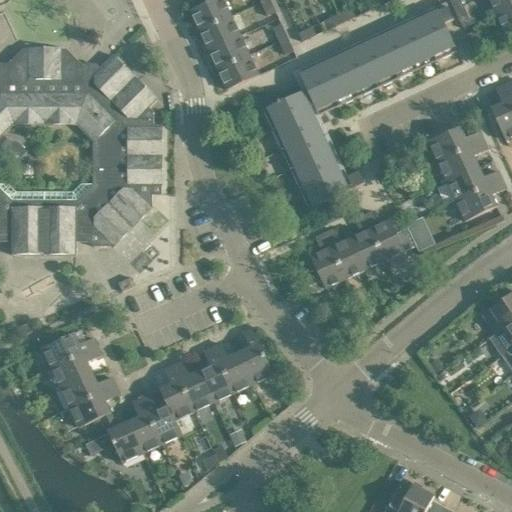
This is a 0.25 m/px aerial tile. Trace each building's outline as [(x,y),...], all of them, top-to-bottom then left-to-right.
[(195,19),(189,22),(194,31),(230,14),(223,0),(208,0),(190,9),(195,19)] [(267,0),(257,0),(264,13),(272,9),(267,0)] [(511,0),(488,0),(494,11),(511,2),(511,0)] [(511,2),(494,11),(503,30),(511,25),(511,2)] [(317,60),(296,70),(317,115),(323,112),(338,105),(359,95),(380,85),(401,76),(422,66),(454,51),(455,51),(441,21),(450,16),(444,4),(435,8),(437,11),(403,26),(382,36),(361,46),(341,55),(320,65),(317,60)] [(460,4),(451,8),(457,19),(466,16),(460,4)] [(348,6),(336,12),(340,20),(352,14),(348,6)] [(336,12),(322,18),(325,27),(340,20),(336,12)] [(230,14),(194,31),(198,40),(204,38),(208,48),(239,34),(230,14)] [(278,22),(270,26),(276,39),(284,35),(278,22)] [(309,24),(295,30),(299,39),(313,33),(309,24)] [(471,28),(463,32),(469,46),(472,45),(478,42),(471,28)] [(213,58),(208,61),(212,70),(248,53),(239,34),(208,48),(213,58)] [(284,35),(276,39),(282,52),(290,48),(284,35)] [(78,71),(78,61),(64,47),(64,46),(40,46),(19,46),(19,47),(5,61),(5,71),(0,70),(0,231),(8,232),(10,252),(74,252),(74,231),(86,230),(86,239),(91,244),(110,244),(110,245),(150,205),(149,205),(149,193),(158,193),(158,184),(159,184),(160,123),(150,123),(151,110),(146,105),(154,97),(110,52),(92,70),(78,71)] [(248,53),(212,70),(216,79),(221,77),(226,87),(226,88),(258,73),(257,72),(248,53)] [(511,81),(511,78),(503,82),(511,102),(511,81)] [(492,106),(490,107),(505,138),(511,134),(511,102),(503,82),(494,86),(501,101),(492,106)] [(280,89),(256,100),(260,109),(259,109),(267,127),(268,128),(275,144),(283,161),(292,179),(304,207),(306,209),(346,190),(350,189),(362,183),(357,171),(344,177),(345,178),(340,180),(331,161),(323,143),(315,125),(307,108),(296,85),(281,92),(280,89)] [(457,125),(425,139),(435,159),(482,138),(478,130),(462,137),(457,125)] [(482,138),(435,159),(444,179),(474,165),(470,156),(486,149),(486,148),(482,138)] [(474,165),(444,179),(453,199),(500,178),(496,170),(480,177),(474,165)] [(500,178),(453,199),(462,220),(493,206),(487,194),(504,187),(500,178)] [(369,208),(360,213),(382,259),(402,249),(386,217),(376,222),(369,208)] [(357,230),(347,235),(362,268),(382,259),(360,213),(350,217),(357,230)] [(416,218),(403,224),(409,235),(421,229),(416,218)] [(330,226),(321,231),(343,277),(362,268),(347,235),(336,240),(330,226)] [(319,249),(308,255),(323,287),(343,277),(321,231),(312,235),(319,249)] [(315,273),(304,278),(310,292),(322,286),(315,273)] [(128,275),(115,280),(119,289),(132,283),(128,275)] [(511,289),(479,312),(492,332),(500,326),(511,317),(511,289)] [(492,332),(487,335),(499,353),(505,349),(511,344),(511,317),(500,326),(492,332)] [(26,320),(13,326),(16,334),(17,335),(29,329),(26,320)] [(247,345),(236,351),(251,382),(270,373),(249,327),(241,331),(247,345)] [(71,331),(39,345),(39,346),(48,365),(95,343),(91,336),(91,335),(76,341),(71,332),(71,331)] [(219,341),(210,345),(231,391),(251,382),(236,351),(226,356),(219,341)] [(95,343),(48,365),(58,385),(89,371),(83,359),(99,352),(95,343)] [(209,364),(197,370),(211,400),(231,391),(210,345),(201,349),(209,364)] [(434,356),(427,361),(433,370),(441,365),(434,356)] [(179,359),(170,363),(192,409),(211,400),(197,370),(186,375),(179,359)] [(169,383),(158,388),(164,401),(165,401),(172,418),(173,418),(192,409),(170,363),(162,367),(169,383)] [(440,369),(435,373),(438,377),(443,373),(440,369)] [(89,371),(58,385),(67,405),(113,383),(110,375),(108,373),(93,380),(89,371)] [(113,383),(67,405),(76,426),(100,415),(108,411),(103,398),(117,392),(113,383)] [(147,392),(138,396),(159,443),(180,433),(173,418),(172,418),(165,401),(164,401),(154,406),(147,392)] [(136,414),(125,419),(140,451),(159,443),(138,396),(129,400),(136,414)] [(483,416),(479,411),(471,409),(466,413),(473,423),(483,416)] [(108,411),(100,415),(121,460),(140,451),(125,419),(114,424),(108,411)] [(238,426),(227,432),(232,444),(244,439),(238,426)] [(97,434),(86,440),(91,451),(103,446),(97,434)] [(494,442),(493,447),(496,451),(502,452),(506,449),(507,444),(504,439),(498,439),(494,442)] [(219,442),(210,447),(212,452),(215,459),(225,455),(219,442)] [(212,452),(199,458),(204,468),(217,462),(215,459),(212,452)] [(184,462),(173,467),(180,483),(188,479),(192,478),(184,462)] [(396,481),(380,511),(434,511),(440,504),(429,498),(431,494),(409,482),(407,486),(396,481)]
